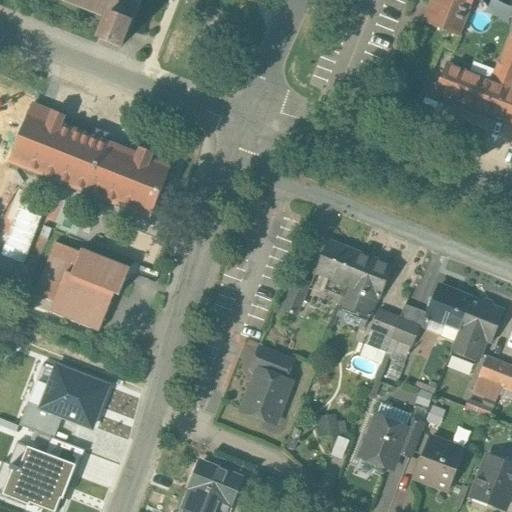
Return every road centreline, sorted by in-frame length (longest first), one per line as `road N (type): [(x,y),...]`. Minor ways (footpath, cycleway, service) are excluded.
road 1 (residential): [(235,151),(287,183),(511,274)]
road 2 (residential): [(151,411),(235,151)]
road 3 (residential): [(511,195),(322,123),(254,107)]
road 4 (residential): [(244,126),(0,27)]
road 5 (residential): [(151,411),(279,463),(334,511)]
